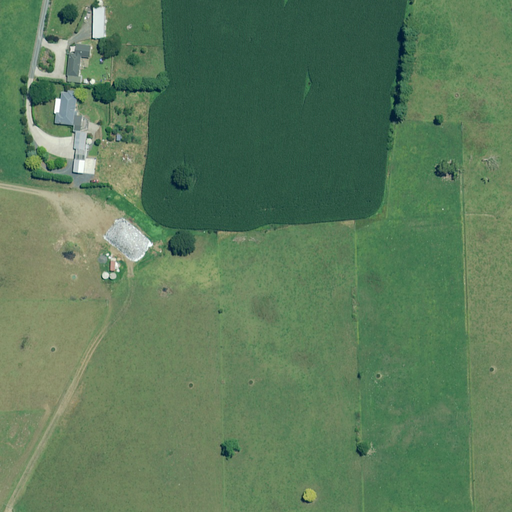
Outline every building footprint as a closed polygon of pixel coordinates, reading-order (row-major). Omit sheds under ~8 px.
[(104,39),(106,8),(95,8),(94,38),(104,39)] [(92,47),(78,45),(77,55),(71,54),(68,82),(80,83),(81,77),(79,77),(82,57),(91,58),(92,47)] [(79,94),(63,92),(62,100),(58,99),(56,112),(58,112),(56,123),(82,126),(83,116),(76,115),(79,94)] [(86,149),(87,133),(77,132),(75,148),(86,149)] [(76,161),(86,162),(87,150),(77,149),(76,161)] [(86,162),(76,161),(74,172),(84,174),(86,162)] [(110,275),(109,276),(109,277),(110,278),(110,279),(111,279),(111,280),(112,280),(112,281),(113,281),(114,281),(115,281),(115,280),(116,280),(117,280),(117,279),(117,278),(118,278),(118,277),(118,276),(118,275),(117,275),(117,274),(116,273),(115,273),(114,272),(113,272),(112,273),(111,273),(111,274),(110,274),(110,275)]
